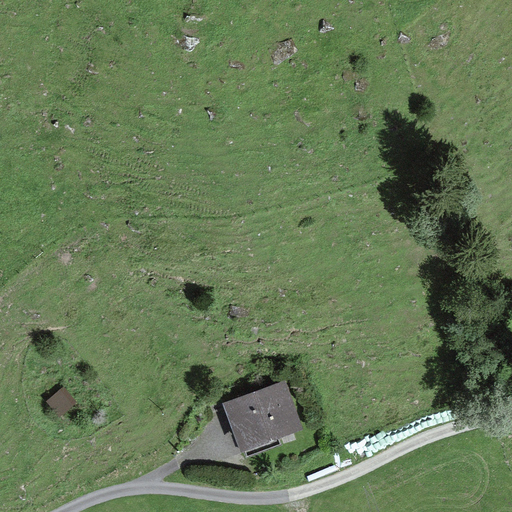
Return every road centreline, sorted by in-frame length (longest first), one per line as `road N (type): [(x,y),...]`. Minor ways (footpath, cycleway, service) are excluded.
road 1 (track): [(285,498),(450,425),(511,415)]
road 2 (unclassified): [(66,511),(138,488),(285,498)]
